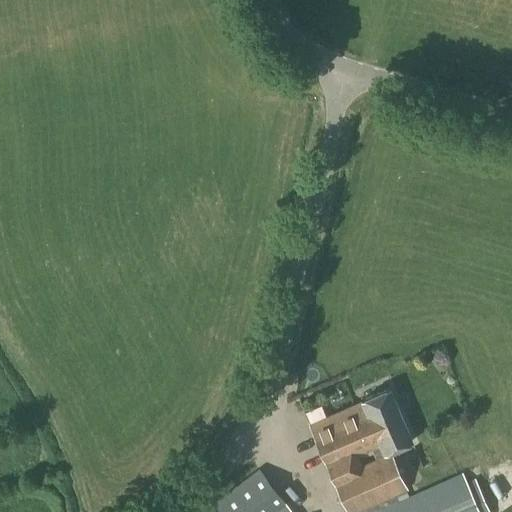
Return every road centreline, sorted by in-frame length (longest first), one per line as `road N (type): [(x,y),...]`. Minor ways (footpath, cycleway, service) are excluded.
road 1 (unclassified): [(166,511),(229,452),(263,396),(346,68)]
road 2 (unclassified): [(511,116),(346,68)]
